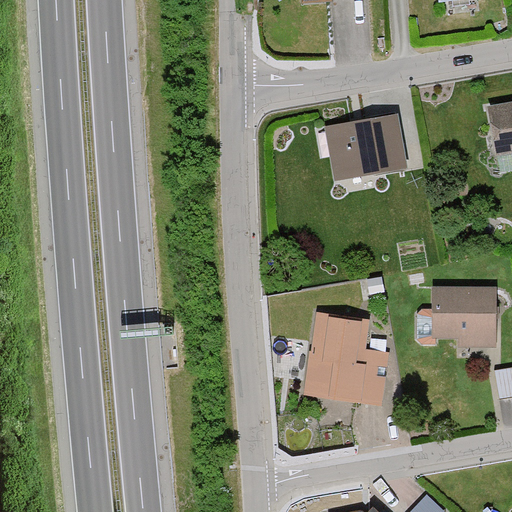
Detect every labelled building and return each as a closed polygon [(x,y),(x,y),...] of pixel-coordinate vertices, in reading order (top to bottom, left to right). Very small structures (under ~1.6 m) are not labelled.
[(511,100),(483,105),(490,156),(495,155),(497,171),(511,168),(511,100)] [(402,167),(392,116),(319,130),(329,181),(402,167)] [(427,341),(453,341),(453,348),(491,348),(491,290),(427,290),(427,341)] [(366,352),(363,350),(366,324),(312,316),(301,396),(368,405),(373,367),(386,368),(387,357),(381,356),(383,343),(367,341),(366,352)] [(511,399),(511,369),(490,372),(494,402),(511,399)] [(407,511),(439,511),(445,506),(429,490),(407,511)]
